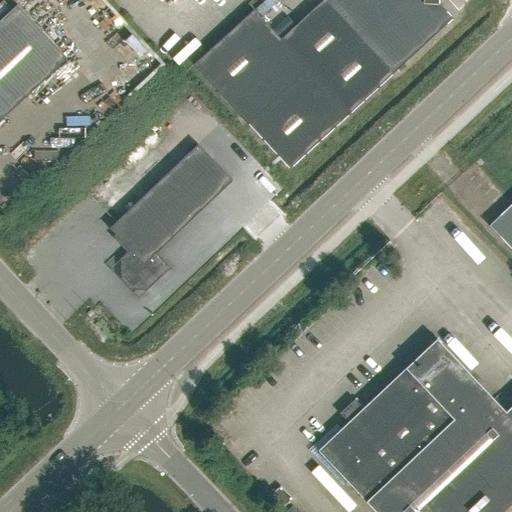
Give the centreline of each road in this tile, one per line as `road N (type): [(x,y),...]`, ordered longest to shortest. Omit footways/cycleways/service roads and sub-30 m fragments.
road 1 (tertiary): [(121,406),(511,37)]
road 2 (unclassified): [(121,406),(0,275)]
road 3 (tertiary): [(9,511),(121,406)]
road 4 (unclassified): [(218,511),(121,406)]
